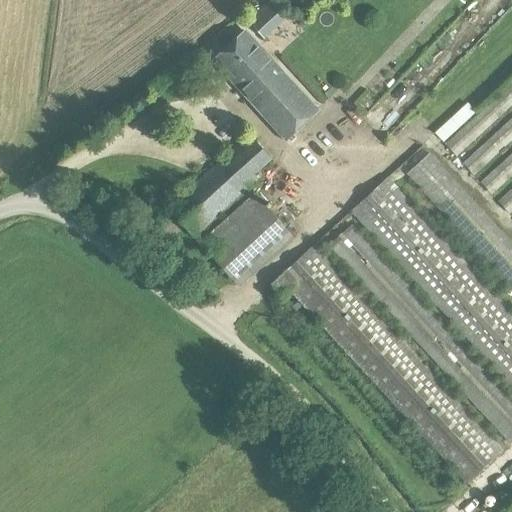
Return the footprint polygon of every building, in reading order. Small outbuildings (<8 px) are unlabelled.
[(317,111),(244,32),(211,62),(284,141),(317,111)] [(348,116),(356,108),(339,93),(332,101),(348,116)] [(166,209),(192,239),(276,164),(248,135),(166,209)] [(407,177),(511,292),(511,246),(430,158),(407,177)] [(511,390),(511,316),(387,179),(350,213),(511,390)] [(199,244),(230,280),(230,279),(238,287),(293,238),(285,229),(253,194),(199,244)] [(509,446),(511,442),(511,403),(352,228),(330,249),(509,446)] [(464,485),(503,453),(313,246),(270,286),(280,298),(287,291),(464,485)]
